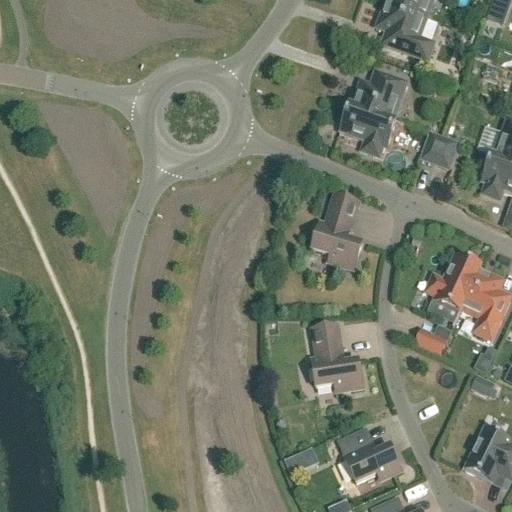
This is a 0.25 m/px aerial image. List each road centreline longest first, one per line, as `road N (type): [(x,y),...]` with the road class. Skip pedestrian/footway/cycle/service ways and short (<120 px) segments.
road 1 (unclassified): [(138,511),(118,386),(118,312),(162,160)]
road 2 (residential): [(413,204),(387,294),(386,342),(405,416),(447,511)]
road 3 (residential): [(413,204),(239,138)]
road 4 (unclassified): [(145,104),(0,74)]
